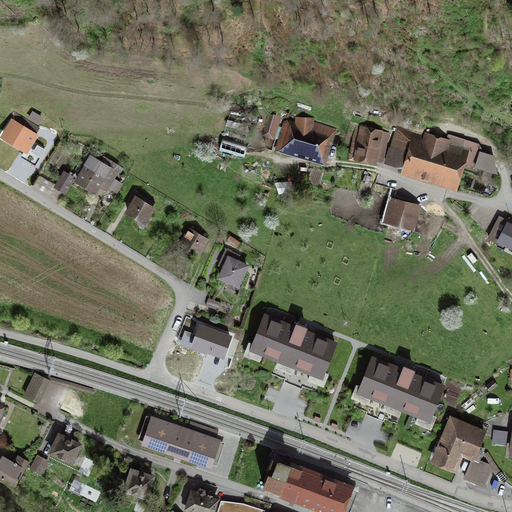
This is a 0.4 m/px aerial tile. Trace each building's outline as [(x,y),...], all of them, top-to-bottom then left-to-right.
[(14,113),(10,119),(14,121),(5,136),(23,147),(27,139),(31,142),(35,135),(35,134),(39,128),(14,113)] [(270,114),(264,135),(272,138),(278,117),(270,114)] [(328,139),(309,133),(312,124),(301,120),(299,130),(291,128),(285,148),(322,159),(328,139)] [(380,148),(381,141),(387,142),(389,133),(356,126),(349,159),(353,160),(354,156),(379,161),(382,149),(380,148)] [(463,148),(469,150),(465,163),(490,171),(491,156),(479,152),(478,143),(449,134),(447,140),(427,134),(426,136),(397,127),(386,161),(452,181),(463,148)] [(120,167),(108,160),(105,165),(91,156),(85,165),(86,166),(77,180),(94,191),(102,179),(109,184),(120,167)] [(56,185),(64,191),(73,177),(64,172),(56,185)] [(133,202),(127,212),(144,222),(155,204),(145,198),(143,202),(135,196),(132,201),(133,202)] [(387,222),(411,228),(417,205),(393,198),(387,222)] [(501,236),(508,240),(507,243),(511,245),(511,226),(507,224),(501,236)] [(180,244),(198,255),(207,239),(190,228),(180,244)] [(226,249),(222,259),(227,261),(220,277),(238,285),(247,266),(239,262),(242,256),(226,249)] [(206,306),(217,310),(220,303),(208,299),(206,306)] [(266,315),(253,348),(323,376),(336,343),(266,315)] [(223,360),(232,336),(200,324),(191,348),(223,360)] [(444,385),(374,358),(361,391),(430,419),(444,385)] [(35,373),(25,394),(38,401),(49,380),(35,373)] [(473,455),(472,458),(473,459),(465,478),(477,483),(485,464),(478,461),(484,448),(478,445),(484,431),(450,416),(444,431),(447,432),(435,460),(454,467),(461,450),(473,455)] [(207,463),(215,439),(156,419),(148,442),(207,463)] [(492,443),(507,445),(508,432),(494,430),(492,443)] [(71,440),(72,439),(59,434),(51,451),(74,463),(78,454),(75,452),(79,444),(71,440)] [(263,485),(335,511),(338,511),(348,487),(311,473),(312,470),(292,463),(294,457),(276,450),(268,472),(263,485)] [(44,459),(37,455),(30,468),(40,474),(44,466),(41,464),(44,459)] [(0,477),(14,485),(27,462),(18,456),(14,463),(1,456),(0,457),(0,477)] [(132,470),(126,489),(146,496),(152,476),(132,470)] [(200,488),(197,490),(192,488),(185,509),(194,511),(210,511),(215,496),(203,492),(203,489),(200,488)]
